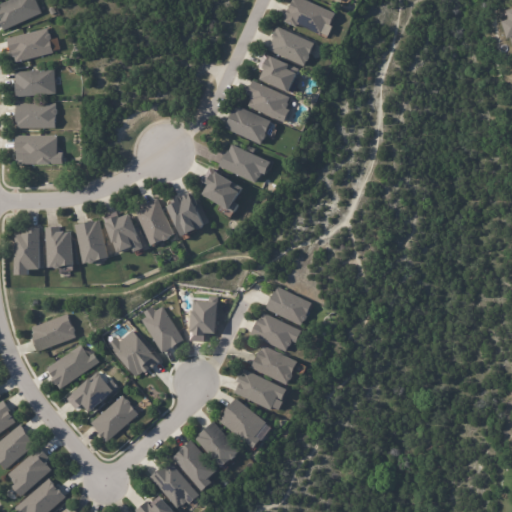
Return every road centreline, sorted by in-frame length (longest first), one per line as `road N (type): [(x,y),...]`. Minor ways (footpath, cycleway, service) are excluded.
road 1 (residential): [(194,378),(193,398),(101,484),(21,385),(0,332)]
road 2 (residential): [(161,160),(216,93),(259,0)]
road 3 (residential): [(161,160),(63,202),(0,201)]
